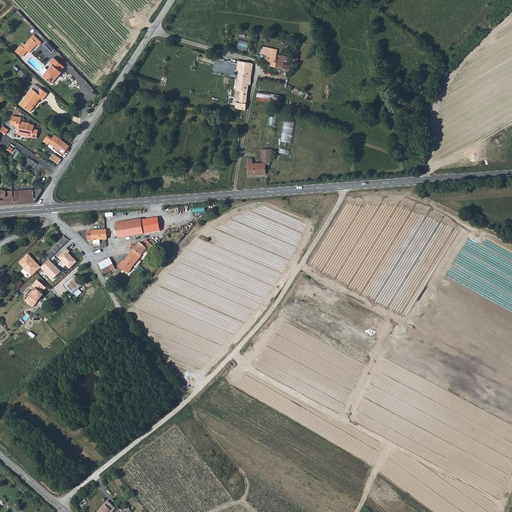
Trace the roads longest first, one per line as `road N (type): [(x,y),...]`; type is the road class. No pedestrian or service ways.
road 1 (secondary): [(43,209),(511,173)]
road 2 (track): [(57,505),(185,402),(279,302),(345,186)]
road 3 (track): [(414,180),(412,195),(464,230),(408,317),(393,322),(344,419),(388,443),(357,511)]
road 4 (unclassified): [(170,0),(43,209)]
road 5 (track): [(97,273),(185,402)]
road 6 (track): [(511,486),(503,505),(388,443)]
road 7 (track): [(239,500),(247,480),(185,402)]
